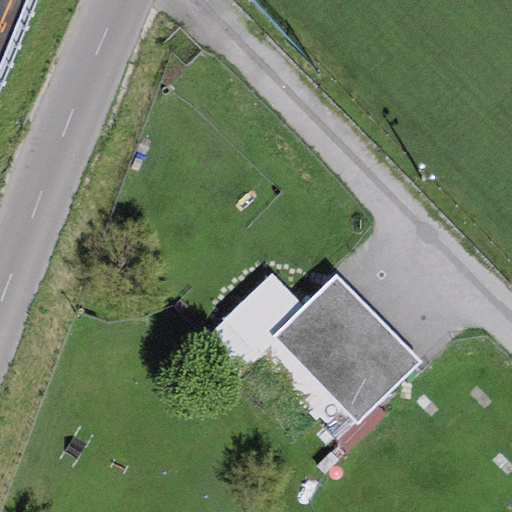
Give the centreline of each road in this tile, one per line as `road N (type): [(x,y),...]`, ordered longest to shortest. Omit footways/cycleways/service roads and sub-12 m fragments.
road 1 (unclassified): [(511,354),(183,0)]
road 2 (unclassified): [(0,333),(128,0)]
